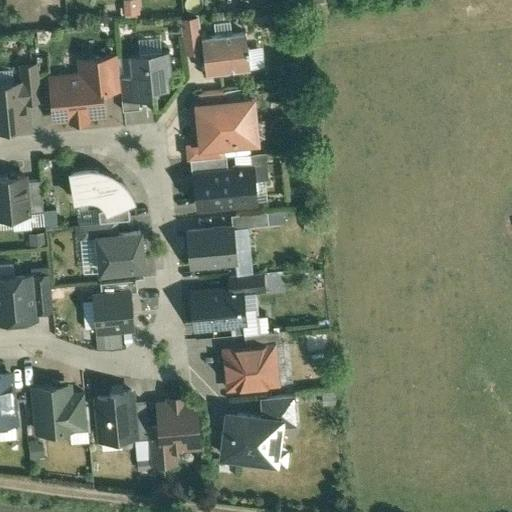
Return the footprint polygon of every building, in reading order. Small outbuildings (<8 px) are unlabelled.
[(200,19),(182,21),(184,35),(202,33),(200,19)] [(247,31),(203,37),(207,72),(251,67),(249,51),(251,51),(250,47),(248,47),(247,31)] [(135,41),(137,51),(155,48),(153,37),(135,41)] [(170,49),(130,53),(132,76),(136,109),(141,108),(140,98),(147,97),(147,94),(153,93),(153,89),(169,87),(168,72),(172,72),(170,49)] [(118,54),(98,56),(102,90),(121,88),(120,77),(118,54)] [(92,74),(52,78),(56,118),(72,116),(72,120),(88,118),(88,115),(104,113),(102,90),(98,56),(90,57),(92,74)] [(42,98),(39,63),(22,64),(23,81),(24,81),(26,100),(42,98)] [(132,76),(120,77),(121,88),(124,110),(136,109),(132,76)] [(23,81),(0,83),(0,127),(29,124),(26,100),(24,81),(23,81)] [(225,89),(201,91),(202,103),(226,101),(225,89)] [(202,103),(199,104),(203,143),(203,145),(222,143),(257,140),(253,98),(226,101),(202,103)] [(222,143),(203,145),(203,143),(189,145),(190,159),(191,159),(223,156),(222,143)] [(223,156),(191,159),(193,175),(197,175),(197,174),(229,171),(227,155),(223,156)] [(229,171),(197,174),(197,175),(200,206),(256,200),(252,165),(234,166),(234,170),(229,171)] [(95,167),(88,167),(71,170),(76,199),(90,197),(94,197),(98,198),(100,199),(102,201),(104,202),(106,205),(107,208),(108,209),(129,202),(134,200),(133,196),(130,190),(127,186),(124,183),(121,180),(118,178),(114,175),(108,172),(100,170),(100,168),(95,167)] [(26,175),(0,177),(0,215),(29,213),(26,181),(26,175)] [(42,179),(26,181),(29,213),(45,211),(42,179)] [(129,202),(108,209),(107,208),(99,211),(100,222),(115,220),(131,219),(129,202)] [(268,211),(252,213),(254,226),(270,224),(268,211)] [(252,213),(232,215),(233,227),(234,228),(254,226),(252,213)] [(100,222),(80,224),(81,238),(99,237),(99,236),(117,234),(115,220),(100,222)] [(233,227),(189,231),(193,265),(210,263),(210,265),(220,264),(219,262),(237,261),(234,228),(233,227)] [(117,234),(99,236),(99,237),(102,269),(102,271),(104,271),(104,270),(143,266),(143,267),(145,267),(144,265),(141,233),(141,231),(139,231),(139,232),(117,234)] [(264,272),(230,275),(231,289),(241,288),(241,292),(265,290),(264,272)] [(32,274),(0,277),(0,320),(36,317),(32,275),(32,274)] [(50,274),(32,275),(36,311),(54,310),(50,274)] [(137,279),(101,283),(102,294),(131,291),(131,292),(138,291),(137,279)] [(231,289),(195,293),(198,327),(244,322),(241,292),(241,288),(231,289)] [(102,294),(95,295),(98,331),(134,327),(131,292),(131,291),(102,294)] [(280,331),(245,334),(246,347),(275,344),(275,345),(281,345),(280,331)] [(326,331),(307,336),(311,352),(330,347),(326,331)] [(246,347),(225,349),(229,388),(279,383),(275,345),(275,344),(246,347)] [(11,372),(0,372),(0,416),(15,415),(11,372)] [(68,383),(37,386),(38,401),(34,406),(35,407),(39,411),(40,417),(36,422),(36,423),(40,426),(41,432),(72,429),(69,393),(68,383)] [(133,390),(111,392),(112,395),(98,397),(102,438),(123,436),(122,432),(135,431),(136,431),(134,403),(133,390)] [(85,392),(69,393),(72,429),(89,427),(85,392)] [(296,394),(261,397),(263,417),(278,419),(276,427),(299,425),(296,394)] [(195,400),(160,403),(162,425),(164,449),(165,449),(199,446),(195,400)] [(147,402),(134,403),(136,431),(135,431),(136,440),(150,438),(149,427),(147,402)] [(263,417),(229,413),(224,454),(272,460),(274,448),(278,449),(280,431),(276,431),(276,427),(278,419),(263,417)] [(162,425),(149,427),(150,438),(152,462),(166,461),(165,449),(164,449),(162,425)]
